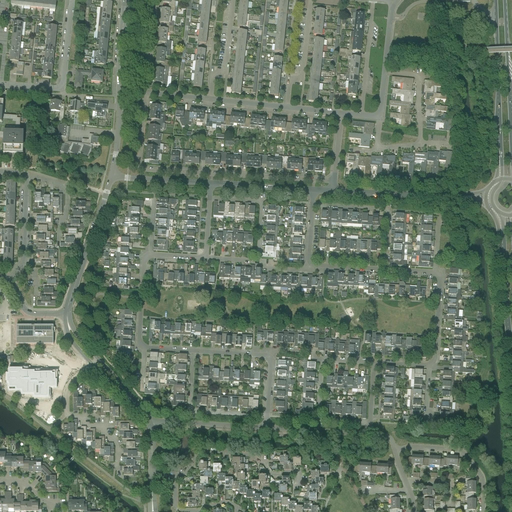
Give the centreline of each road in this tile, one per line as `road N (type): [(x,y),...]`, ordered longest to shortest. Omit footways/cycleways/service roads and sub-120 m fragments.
road 1 (residential): [(139,166),(333,180)]
road 2 (unclassified): [(206,257),(257,258),(261,204),(208,197)]
road 3 (unclassified): [(369,422),(325,418),(318,405),(322,358),(373,363)]
road 4 (secondary): [(495,0),(498,151)]
road 5 (residential): [(73,0),(62,87),(0,83)]
road 6 (residential): [(94,360),(68,386),(66,411),(114,439),(115,466)]
road 7 (tertiary): [(110,177),(65,313)]
road 8 (residential): [(176,475),(205,451),(246,454),(270,472),(299,473)]
road 9 (unclassified): [(267,415),(190,410),(192,350)]
road 10 (unclassified): [(385,268),(308,263),(312,205)]
road 11 (residential): [(481,511),(482,477),(462,451),(394,450)]
road 12 (unclassified): [(267,415),(265,355),(192,350)]
road 13 (unclassified): [(385,268),(385,209),(312,205)]
road 14 (secondary): [(501,239),(511,366)]
road 15 (tertiary): [(332,191),(456,197)]
